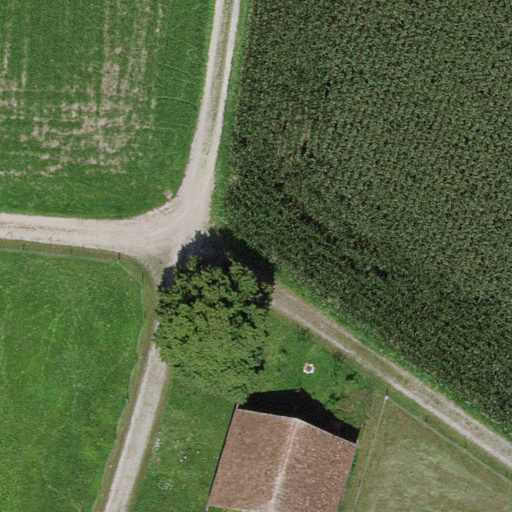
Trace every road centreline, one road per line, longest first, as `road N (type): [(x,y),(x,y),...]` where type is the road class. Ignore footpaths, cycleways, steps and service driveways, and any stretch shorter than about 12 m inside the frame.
road 1 (track): [(121,511),(198,241),(511,456)]
road 2 (track): [(237,0),(198,241)]
road 3 (track): [(0,227),(198,241)]
